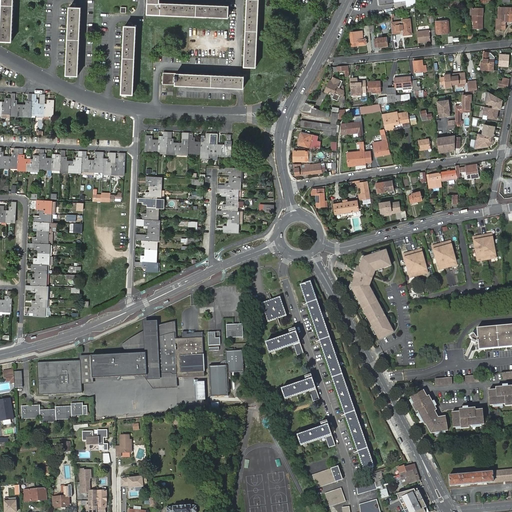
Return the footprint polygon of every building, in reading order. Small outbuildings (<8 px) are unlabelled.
[(2,0),(1,40),(13,39),(14,0),(2,0)] [(229,18),(229,6),(161,3),(161,0),(149,0),(149,14),(229,18)] [(248,0),(247,26),(258,25),(259,0),(248,0)] [(511,7),(499,7),(499,18),(497,18),(496,29),(504,29),(505,22),(511,21),(511,7)] [(472,15),(472,20),(474,20),(474,21),(474,28),(482,28),(483,8),(471,8),(470,15),(472,15)] [(69,9),(66,75),(79,75),(82,9),(69,9)] [(394,23),(392,23),(393,32),(403,32),(404,33),(410,33),(411,32),(410,24),(412,24),(411,19),(402,20),(402,22),(394,23)] [(448,21),(436,21),(437,34),(448,34),(448,21)] [(412,24),(410,24),(411,32),(410,33),(404,33),(403,32),(403,35),(412,34),(412,24)] [(247,26),(246,26),(244,66),(256,67),(258,25),(247,26)] [(124,26),(121,94),(133,94),(137,27),(124,26)] [(417,31),(418,42),(431,41),(430,30),(417,31)] [(350,37),(352,46),(357,46),(357,45),(365,44),(366,43),(366,39),(365,38),(356,39),(356,36),(358,36),(357,33),(356,33),(356,31),(350,32),(351,36),(350,37)] [(374,39),(375,47),(387,45),(387,37),(377,38),(377,39),(374,39)] [(484,66),(484,70),(494,70),(494,57),(490,53),(489,53),(488,52),(484,52),(484,63),(482,63),(482,66),(484,66)] [(509,54),(499,54),(499,66),(508,66),(509,54)] [(423,66),(422,60),(413,61),(415,72),(415,75),(424,74),(423,72),(427,72),(426,66),(423,66)] [(163,84),(244,87),(244,76),(163,72),(163,84)] [(451,76),(451,74),(444,75),(444,77),(440,78),(441,84),(443,84),(443,87),(452,86),(452,85),(466,83),(465,72),(458,73),(458,76),(457,76),(451,76)] [(340,95),(346,98),(343,86),(343,85),(341,89),(337,87),(339,84),(341,84),(342,80),(333,76),(332,80),(330,85),(328,84),(324,92),(333,96),(332,98),(338,101),(340,95)] [(411,77),(410,77),(393,78),(394,87),(403,87),(403,90),(404,92),(408,92),(408,91),(412,90),(411,80),(411,77)] [(507,89),(509,79),(503,78),(502,81),(499,81),(498,87),(507,89)] [(468,87),(469,92),(478,91),(477,81),(469,82),(470,87),(468,87)] [(367,83),(368,92),(372,92),(372,94),(381,93),(380,82),(367,83)] [(351,87),(351,92),(355,92),(355,94),(361,94),(361,92),(366,93),(366,83),(357,83),(357,89),(356,89),(355,87),(351,87)] [(387,89),(387,93),(388,102),(399,101),(399,96),(399,95),(395,95),(395,90),(394,89),(387,89)] [(498,109),(500,110),(502,100),(486,91),(484,103),(493,105),(492,108),(498,109)] [(22,108),(23,104),(17,104),(15,104),(15,100),(16,93),(12,93),(11,97),(11,99),(11,112),(11,114),(19,115),(20,110),(21,110),(21,108),(22,108)] [(472,93),(465,93),(465,95),(462,95),(462,103),(458,106),(456,106),(456,124),(463,124),(463,121),(461,121),(461,112),(470,113),(471,103),(472,103),(472,93)] [(33,94),(28,94),(28,100),(28,104),(26,104),(23,104),(22,108),(21,108),(21,110),(20,110),(19,115),(32,115),(32,113),(33,94)] [(37,94),(33,94),(32,113),(45,114),(45,103),(38,103),(36,103),(36,99),(37,94)] [(2,112),(11,112),(11,99),(11,97),(7,97),(7,102),(4,101),(2,101),(2,112)] [(45,103),(45,114),(53,114),(54,99),(47,99),(47,103),(45,103)] [(449,100),(437,101),(438,113),(439,112),(440,118),(451,116),(450,111),(451,111),(449,100)] [(380,104),(359,108),(361,115),(381,111),(380,104)] [(331,112),(328,112),(320,110),(313,109),(312,108),(303,106),(301,111),(311,113),(311,115),(330,118),(331,112)] [(496,119),(498,109),(485,107),(483,114),(488,115),(488,118),(496,119)] [(422,121),(433,119),(432,114),(427,115),(426,110),(421,111),(422,121)] [(391,128),(391,125),(393,124),(400,123),(398,112),(383,114),(386,129),(391,128)] [(337,132),(338,125),(337,125),(338,114),(332,113),(331,124),(301,121),(300,127),(337,132)] [(363,135),(362,122),(347,123),(347,124),(343,125),(342,126),(343,130),(344,132),(347,131),(347,134),(358,133),(358,135),(363,135)] [(493,135),(495,127),(484,124),(482,134),(493,135)] [(390,154),(385,129),(380,130),(381,136),(382,141),(374,143),(376,157),(390,154)] [(168,132),(163,131),(163,136),(163,140),(159,140),(158,150),(167,151),(168,132)] [(172,132),(168,132),(167,151),(167,152),(176,153),(176,149),(178,149),(178,147),(180,147),(180,142),(173,142),(172,142),(172,138),(172,132)] [(189,132),(185,132),(184,138),(184,142),(182,142),(180,142),(180,147),(178,147),(178,149),(176,149),(176,153),(188,153),(188,151),(189,132)] [(193,133),(189,132),(188,151),(201,152),(202,141),(195,141),(193,141),(193,137),(193,133)] [(300,132),(298,144),(310,147),(313,135),(300,132)] [(210,133),(206,133),(206,137),(206,141),(203,141),(202,141),(201,152),(210,152),(210,140),(210,133)] [(482,134),(477,133),(475,149),(492,144),(494,141),(493,140),(493,135),(482,134)] [(231,134),(227,134),(227,140),(226,144),(225,144),(223,144),(223,149),(221,149),(221,151),(219,151),(219,155),(231,155),(231,134)] [(145,150),(158,150),(159,140),(152,139),(150,139),(150,135),(146,135),(145,150)] [(446,152),(444,137),(438,138),(439,153),(446,152)] [(418,141),(420,150),(431,148),(429,139),(418,141)] [(223,149),(223,144),(216,144),(214,144),(214,140),(210,140),(210,152),(210,154),(219,155),(219,151),(221,151),(221,149),(223,149)] [(365,150),(364,140),(359,141),(360,145),(360,151),(362,151),(362,152),(347,153),(348,165),(357,164),(357,166),(366,165),(366,163),(365,150)] [(2,147),(0,147),(0,165),(9,166),(10,156),(4,155),(4,151),(2,151),(2,147)] [(19,148),(15,148),(15,152),(15,156),(12,156),(10,156),(9,166),(18,166),(19,148)] [(19,148),(18,166),(18,168),(27,169),(28,164),(30,164),(30,162),(32,162),(32,158),(25,158),(23,158),(23,154),(24,148),(19,148)] [(45,149),(40,149),(40,155),(39,167),(52,168),(52,158),(46,157),(44,157),(44,153),(45,149)] [(65,150),(61,150),(61,154),(60,168),(60,170),(68,171),(68,167),(71,167),(71,165),(72,165),(72,160),(67,160),(65,160),(65,156),(65,150)] [(83,151),(78,151),(78,156),(78,161),(75,160),(72,160),(72,165),(71,165),(71,167),(68,167),(68,171),(82,171),(82,170),(83,151)] [(87,151),(83,151),(82,170),(94,170),(94,160),(89,159),(86,159),(86,155),(87,151)] [(296,151),(295,161),(308,161),(311,161),(311,152),(308,151),(296,151)] [(55,158),(52,158),(52,168),(60,168),(61,154),(57,154),(57,158),(55,158)] [(39,169),(39,167),(40,155),(36,155),(35,159),(33,159),(32,158),(32,162),(30,162),(30,164),(28,164),(27,169),(39,169)] [(94,170),(103,170),(103,158),(103,156),(99,156),(99,160),(97,160),(94,160),(94,170)] [(115,166),(115,162),(110,162),(107,162),(107,158),(103,158),(103,170),(103,172),(111,173),(111,169),(113,169),(113,167),(115,166)] [(118,162),(115,162),(115,166),(113,167),(113,169),(111,169),(111,173),(124,173),(125,159),(120,159),(120,163),(118,162)] [(325,172),(325,164),(322,165),(322,166),(321,167),(320,163),(310,165),(310,168),(305,168),(299,168),(300,172),(300,174),(311,173),(325,172)] [(459,165),(455,166),(456,170),(456,173),(457,178),(461,177),(460,172),(466,172),(467,179),(479,178),(477,164),(465,166),(465,167),(459,168),(459,165)] [(219,168),(218,171),(225,172),(229,172),(229,174),(229,177),(232,177),(232,179),(234,179),(234,181),(239,181),(240,169),(219,168)] [(440,179),(441,181),(457,178),(456,173),(456,170),(440,172),(440,173),(440,179)] [(440,179),(440,173),(427,175),(429,189),(441,186),(439,179),(440,179)] [(150,181),(150,186),(154,186),(154,188),(156,188),(156,189),(160,190),(160,178),(146,177),(146,181),(150,181)] [(218,185),(218,188),(237,189),(239,189),(239,181),(234,181),(234,179),(232,179),(232,177),(229,177),(229,183),(228,185),(224,185),(218,185)] [(361,193),(362,199),(363,204),(371,203),(367,181),(359,183),(359,181),(352,182),(352,185),(357,184),(357,188),(360,188),(361,193)] [(392,181),(375,184),(376,194),(393,191),(392,181)] [(149,194),(142,194),(142,198),(145,198),(157,198),(159,198),(160,190),(156,189),(156,188),(154,188),(154,186),(150,186),(149,192),(149,194)] [(218,188),(218,193),(221,193),(226,193),(226,196),(226,198),(236,198),(237,189),(218,188)] [(324,201),(324,189),(311,189),(310,192),(310,195),(315,195),(316,207),(327,207),(327,201),(324,201)] [(116,194),(111,194),(110,201),(115,201),(115,198),(122,199),(122,192),(117,192),(116,194)] [(409,196),(410,203),(422,200),(420,192),(411,194),(411,195),(409,196)] [(162,207),(163,199),(159,198),(157,198),(145,198),(142,198),(138,198),(137,201),(143,202),(149,202),(149,203),(147,203),(147,204),(147,207),(157,207),(162,207)] [(222,207),(222,210),(236,211),(236,198),(226,198),(226,204),(226,206),(222,207)] [(36,209),(40,210),(40,216),(34,215),(33,221),(48,222),(49,222),(50,214),(53,214),(53,201),(37,200),(36,209)] [(333,204),(335,215),(358,210),(356,200),(347,202),(347,200),(342,200),(343,202),(333,204)] [(9,210),(7,210),(6,220),(15,221),(16,206),(16,202),(11,201),(11,206),(11,210),(9,210)] [(379,203),(381,214),(391,212),(391,214),(400,212),(398,202),(390,203),(389,201),(379,203)] [(156,220),(157,207),(147,207),(147,213),(147,215),(142,215),(142,219),(144,219),(156,220)] [(217,210),(217,214),(223,214),(227,214),(227,217),(227,220),(231,220),(231,222),(233,222),(233,224),(237,224),(238,211),(236,211),(222,210),(217,210)] [(158,232),(159,220),(156,220),(144,219),(144,223),(148,223),(148,226),(148,228),(152,228),(152,230),(155,230),(155,232),(158,232)] [(216,228),(216,231),(222,231),(222,232),(237,232),(237,224),(233,224),(233,222),(231,222),(231,220),(227,220),(227,226),(227,228),(223,228),(216,228)] [(37,228),(37,231),(48,231),(48,222),(33,221),(33,226),(37,226),(37,228)] [(136,234),(136,240),(141,240),(155,241),(158,241),(158,232),(155,232),(155,230),(152,230),(152,228),(148,228),(147,234),(147,236),(143,236),(143,234),(136,234)] [(33,238),(32,243),(47,243),(48,231),(37,231),(37,236),(37,239),(33,238)] [(472,237),(477,261),(495,258),(491,234),(472,237)] [(155,249),(155,241),(141,240),(141,244),(145,245),(145,247),(145,249),(155,249)] [(456,265),(449,241),(432,246),(438,270),(456,265)] [(28,242),(27,247),(34,247),(39,247),(38,250),(38,252),(42,252),(42,254),(44,254),(44,256),(48,256),(49,243),(47,243),(32,243),(28,242)] [(155,262),(155,249),(145,249),(145,255),(144,257),(140,257),(140,261),(155,262)] [(428,273),(421,250),(403,255),(410,278),(428,273)] [(370,280),(372,275),(374,272),(376,271),(391,266),(386,251),(363,258),(360,268),(358,267),(353,277),(355,278),(352,287),(380,339),(394,331),(369,286),(368,284),(370,280)] [(34,259),(33,264),(46,265),(48,265),(48,256),(44,256),(44,254),(42,254),(42,252),(38,252),(38,258),(38,260),(34,259)] [(135,261),(135,265),(142,266),(146,266),(146,268),(146,271),(156,271),(156,262),(155,262),(140,261),(135,261)] [(35,270),(35,273),(46,273),(46,265),(33,264),(32,264),(31,268),(36,268),(35,270)] [(31,280),(31,285),(45,286),(46,273),(35,273),(35,279),(35,281),(31,280)] [(320,342),(344,413),(345,416),(357,449),(358,453),(364,470),(374,467),(310,282),(300,285),(306,302),(307,305),(319,339),(320,342)] [(26,285),(26,289),(33,289),(37,289),(37,292),(36,298),(46,298),(47,286),(45,286),(31,285),(26,285)] [(2,299),(2,310),(11,310),(11,295),(7,295),(7,300),(5,299),(2,299)] [(32,302),(32,306),(45,307),(46,307),(46,298),(36,298),(36,300),(36,302),(32,302)] [(263,304),(269,320),(284,315),(279,299),(263,304)] [(51,317),(51,307),(46,307),(45,307),(32,306),(30,306),(30,310),(34,311),(34,313),(33,316),(51,317)] [(144,332),(146,349),(158,349),(157,337),(157,327),(156,322),(145,323),(144,332)] [(165,325),(157,327),(157,337),(163,335),(170,333),(175,332),(174,323),(165,325)] [(242,323),(226,324),(227,337),(243,336),(242,323)] [(511,327),(479,330),(480,338),(479,338),(478,336),(476,334),(472,337),(474,340),(473,343),(478,344),(478,342),(479,343),(480,342),(479,341),(479,340),(480,340),(481,349),(511,345),(511,327)] [(128,353),(91,355),(93,378),(129,376),(146,376),(147,375),(147,374),(147,369),(158,369),(159,373),(171,373),(173,375),(177,374),(177,378),(205,376),(203,332),(194,333),(193,333),(193,334),(187,334),(187,331),(182,332),(182,338),(182,341),(176,341),(176,338),(175,332),(170,333),(163,335),(157,337),(158,349),(146,349),(146,352),(128,353)] [(215,337),(215,331),(208,332),(209,345),(220,345),(220,337),(215,337)] [(122,346),(128,353),(146,352),(146,349),(144,332),(138,335),(129,340),(122,346)] [(291,337),(291,336),(266,344),(269,353),(294,345),(297,355),(303,353),(297,335),(291,337)] [(223,361),(220,363),(221,366),(209,366),(211,396),(228,396),(227,375),(227,372),(228,372),(240,372),(240,374),(244,374),(243,351),(226,351),(226,360),(223,361)] [(91,355),(81,356),(81,360),(82,383),(93,383),(93,378),(91,355)] [(81,360),(37,362),(39,395),(83,393),(82,383),(81,360)] [(6,378),(14,377),(14,369),(3,371),(4,379),(6,378)] [(158,369),(147,369),(147,374),(147,375),(146,376),(153,388),(178,387),(177,378),(177,374),(173,375),(171,373),(159,373),(158,369)] [(22,371),(14,372),(15,388),(23,387),(22,371)] [(452,377),(435,379),(435,386),(452,384),(452,377)] [(307,384),(307,382),(282,391),(285,399),(310,391),(313,401),(319,399),(313,381),(307,384)] [(511,388),(507,389),(507,387),(499,387),(499,390),(491,390),(492,405),(508,404),(508,406),(511,405),(511,388)] [(441,417),(437,410),(434,404),(436,402),(432,396),(430,397),(427,390),(426,390),(413,396),(417,403),(415,404),(419,411),(421,410),(428,424),(429,423),(434,432),(451,430),(449,416),(441,417)] [(0,400),(0,414),(1,419),(13,417),(10,399),(0,400)] [(21,406),(22,419),(40,418),(40,423),(57,423),(57,420),(72,419),(72,415),(87,415),(87,406),(82,406),(82,403),(71,404),(71,406),(56,407),(56,409),(40,410),(40,405),(21,406)] [(470,411),(463,412),(455,412),(456,427),(464,426),(464,428),(472,427),(471,425),(487,424),(485,409),(478,410),(478,408),(470,408),(470,411)] [(323,430),(322,428),(298,437),(301,445),(325,437),(329,448),(335,445),(329,427),(323,430)] [(94,431),(83,431),(83,440),(88,440),(88,444),(99,444),(99,445),(104,445),(104,450),(109,450),(109,443),(104,443),(104,440),(103,440),(103,437),(108,437),(108,430),(98,430),(98,435),(94,435),(94,431)] [(116,446),(116,457),(121,457),(121,452),(131,452),(131,440),(129,440),(129,435),(120,435),(120,446),(116,446)] [(399,474),(416,469),(414,464),(398,470),(398,472),(396,472),(397,475),(399,474)] [(312,475),(317,488),(342,479),(338,466),(312,475)] [(90,501),(98,501),(98,491),(98,490),(90,490),(90,480),(90,478),(92,478),(91,470),(84,471),(84,469),(80,469),(82,493),(88,493),(89,493),(90,501)] [(418,475),(416,469),(399,474),(401,481),(408,478),(409,479),(418,475)] [(510,470),(502,471),(504,481),(511,481),(510,470)] [(504,481),(502,471),(449,476),(450,486),(504,481)] [(375,482),(375,483),(382,480),(383,480),(381,472),(373,475),(374,479),(375,482)] [(408,478),(401,481),(403,486),(420,480),(418,475),(409,479),(408,478)] [(143,476),(121,479),(121,487),(129,486),(129,489),(144,487),(143,476)] [(377,489),(377,492),(379,492),(387,489),(386,487),(384,488),(382,480),(375,483),(377,489)] [(358,494),(377,489),(375,483),(375,482),(357,488),(358,494)] [(341,499),(344,498),(341,488),(325,493),(330,507),(342,503),(341,499)] [(417,488),(396,494),(404,511),(425,511),(427,510),(417,488)] [(25,491),(26,501),(46,499),(46,489),(25,491)] [(149,490),(150,507),(158,506),(156,489),(149,490)] [(381,498),(389,496),(387,489),(379,492),(381,498)] [(105,511),(105,508),(106,508),(106,491),(98,491),(98,501),(99,501),(98,511),(105,511)] [(53,497),(53,507),(66,506),(66,505),(69,505),(69,496),(53,497)] [(5,499),(5,511),(16,511),(16,498),(5,499)] [(359,504),(360,511),(380,511),(377,499),(359,504)] [(85,511),(98,511),(99,501),(98,501),(90,501),(89,506),(86,506),(85,511)]
